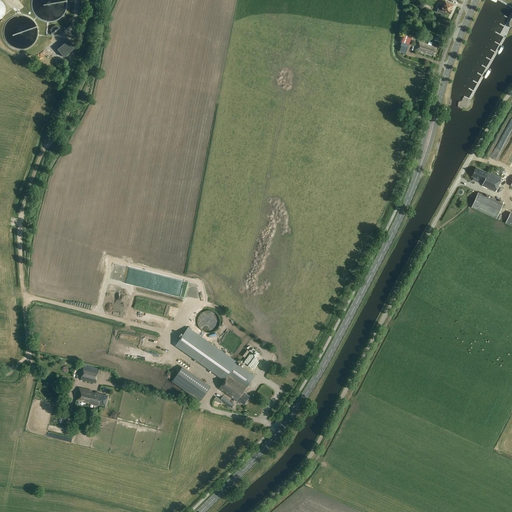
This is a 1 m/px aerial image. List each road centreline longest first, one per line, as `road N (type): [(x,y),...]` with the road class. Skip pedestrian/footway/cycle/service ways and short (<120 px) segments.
road 1 (unclassified): [(511,92),(316,447),(253,511)]
road 2 (primary): [(200,511),(315,379),(418,170)]
road 3 (track): [(113,0),(103,38),(47,138),(23,202),(30,353)]
road 4 (track): [(171,335),(28,301)]
road 5 (primary): [(435,113),(476,0)]
